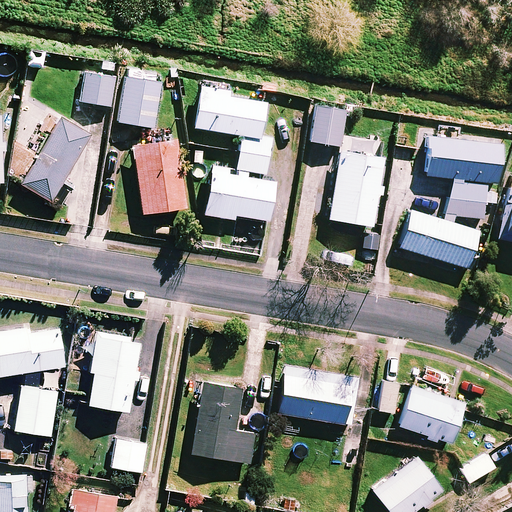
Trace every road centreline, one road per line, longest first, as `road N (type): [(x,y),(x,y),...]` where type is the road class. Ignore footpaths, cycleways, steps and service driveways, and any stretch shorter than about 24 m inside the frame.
road 1 (residential): [(0,248),(427,324),(511,355)]
road 2 (unknown): [(181,280),(147,511)]
